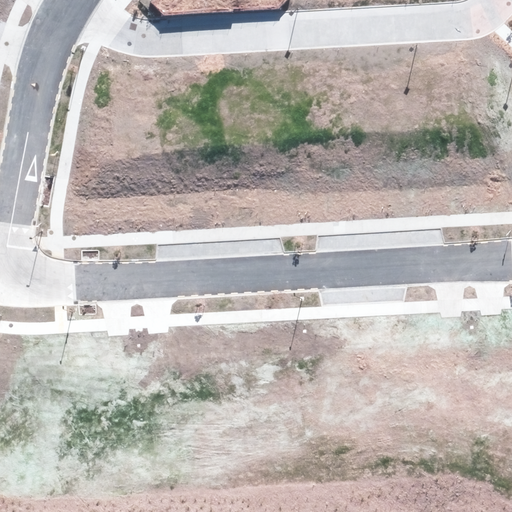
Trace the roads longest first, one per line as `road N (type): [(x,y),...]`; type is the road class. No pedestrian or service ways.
road 1 (residential): [(511,263),(0,276)]
road 2 (residential): [(65,14),(130,35),(185,35),(481,9),(489,0)]
road 3 (residential): [(45,51),(0,271)]
